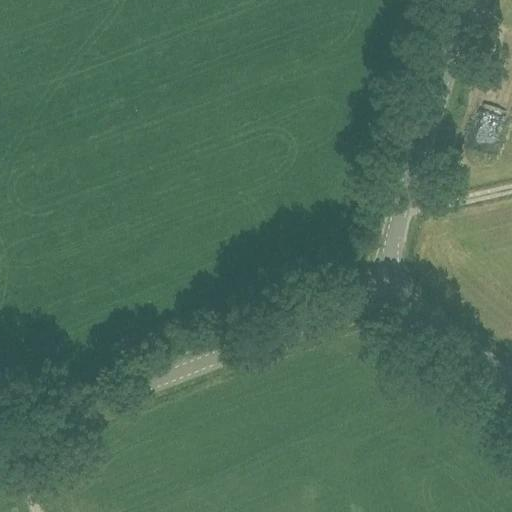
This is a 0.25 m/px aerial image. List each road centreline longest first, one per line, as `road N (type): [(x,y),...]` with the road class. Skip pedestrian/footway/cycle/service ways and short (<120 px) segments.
road 1 (unclassified): [(0,445),(352,308),(386,283)]
road 2 (unclassified): [(386,283),(399,218),(472,0)]
road 3 (unclassified): [(511,383),(386,283)]
